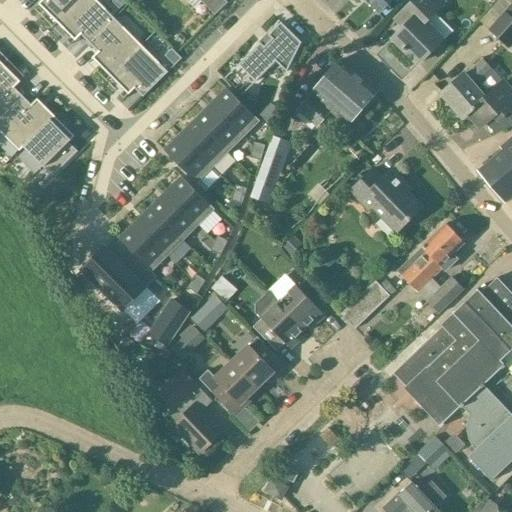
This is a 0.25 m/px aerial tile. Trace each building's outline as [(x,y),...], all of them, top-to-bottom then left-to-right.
[(42,0),(38,4),(57,23),(79,0),(42,0)] [(96,0),(79,0),(57,23),(75,41),(81,35),(90,44),(115,19),(96,0)] [(364,0),(379,15),(393,0),(353,0),(354,0),(364,0)] [(413,0),(393,20),(402,29),(392,40),(418,66),(444,40),(428,24),(447,3),(443,0),(413,0)] [(511,17),(505,11),(488,30),(510,49),(511,47),(511,17)] [(110,77),(141,45),(115,19),(90,44),(98,52),(92,58),(110,77)] [(260,44),(239,65),(255,82),(275,62),(286,72),(301,43),(281,23),(269,35),(268,35),(272,39),(264,47),(260,43),(260,44)] [(141,45),(110,77),(129,95),(135,89),(143,97),(168,72),(141,45)] [(511,92),(504,83),(482,58),(441,95),(463,120),(468,115),(481,129),(495,117),(498,121),(505,114),(511,121),(511,92)] [(317,128),(330,112),(347,127),(377,93),(341,60),(311,95),(297,111),(317,128)] [(4,65),(0,68),(0,119),(23,97),(14,88),(21,82),(4,65)] [(211,105),(244,137),(260,121),(227,89),(211,105)] [(0,132),(19,152),(24,147),(23,147),(54,116),(38,99),(31,105),(23,97),(0,119),(0,132)] [(271,104),(260,115),(272,127),(280,110),(271,104)] [(244,137),(211,105),(196,120),(228,152),(244,137)] [(75,137),(54,116),(23,147),(24,147),(53,177),(78,152),(69,143),(75,137)] [(181,135),(213,168),(228,152),(196,120),(181,135)] [(213,168),(181,135),(165,151),(197,184),(213,168)] [(251,196),(267,202),(288,144),(271,138),(251,196)] [(506,204),(511,198),(511,139),(500,149),(502,151),(478,171),(506,204)] [(254,143),(252,150),(263,153),(265,146),(254,143)] [(261,161),(263,153),(252,150),(250,158),(261,161)] [(392,169),(385,176),(374,165),(347,192),(367,212),(372,208),(397,233),(423,207),(403,187),(406,183),(392,169)] [(182,178),(166,193),(198,226),(214,210),(182,177),(182,178)] [(234,193),(244,196),(247,189),(236,185),(234,193)] [(166,193),(151,208),(183,241),(198,226),(166,193)] [(244,196),(234,193),(231,201),(242,204),(244,196)] [(168,256),(183,241),(151,208),(135,224),(168,256)] [(152,272),(168,256),(135,224),(120,240),(152,272)] [(445,225),(422,248),(398,272),(427,302),(426,302),(439,315),(465,290),(452,277),(441,287),(433,279),(443,269),(445,272),(457,260),(453,255),(464,244),(445,225)] [(218,236),(214,244),(224,249),(228,241),(218,236)] [(221,256),(224,249),(214,244),(210,251),(221,256)] [(105,249),(84,271),(124,312),(157,279),(139,260),(128,271),(105,249)] [(196,275),(192,282),(201,288),(206,281),(196,275)] [(211,289),(227,301),(237,288),(221,276),(211,289)] [(295,286),(279,302),(305,330),(314,321),(317,325),(325,317),(318,311),(329,301),(307,279),(297,289),(295,286)] [(511,370),(511,293),(498,279),(481,294),(478,291),(454,313),(504,367),(505,366),(511,372),(511,370)] [(197,295),(201,288),(192,282),(187,289),(197,295)] [(341,315),(355,330),(390,297),(376,282),(341,315)] [(262,318),(261,319),(253,327),(277,351),(285,344),(291,350),(299,342),(296,339),(305,330),(279,302),(268,292),(256,304),(257,313),(262,318)] [(190,317),(204,331),(229,308),(215,294),(190,317)] [(172,300),(158,320),(177,332),(190,312),(172,300)] [(484,386),(504,367),(454,313),(440,326),(442,328),(392,374),(405,388),(404,389),(437,424),(436,424),(440,428),(461,408),(468,415),(465,422),(465,431),(468,439),(472,446),(475,449),(467,456),(491,481),(511,460),(511,414),(511,415),(484,386)] [(172,346),(184,358),(205,337),(193,325),(172,346)] [(287,369),(263,343),(257,338),(231,364),(256,390),(265,381),(269,385),(287,369)] [(253,401),(249,397),(256,390),(231,364),(216,378),(208,370),(199,379),(212,392),(211,393),(236,418),(253,401)] [(169,414),(177,422),(172,426),(200,455),(223,433),(203,412),(213,402),(197,385),(190,378),(180,388),(185,393),(169,408),(169,414)] [(318,433),(331,446),(339,438),(326,425),(318,433)] [(446,441),(454,452),(465,443),(456,432),(446,441)] [(409,480),(427,463),(431,466),(445,453),(435,443),(434,444),(431,441),(400,471),(409,480)] [(289,469),(286,467),(280,476),(293,483),(294,481),(298,483),(302,476),(289,469)] [(435,478),(425,484),(436,504),(446,498),(435,478)] [(288,488),(272,480),(265,492),(281,501),(288,488)] [(438,511),(412,483),(399,495),(398,494),(382,510),(384,511),(438,511)] [(508,511),(486,498),(471,511),(508,511)]
